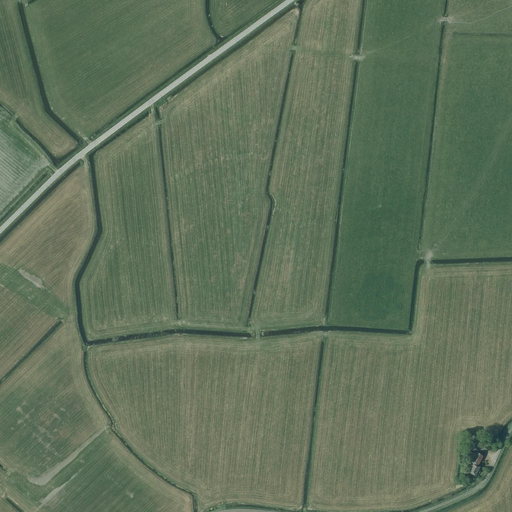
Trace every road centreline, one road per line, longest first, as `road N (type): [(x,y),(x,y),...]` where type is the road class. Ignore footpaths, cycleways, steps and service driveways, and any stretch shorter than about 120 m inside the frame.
road 1 (tertiary): [(0,230),(67,164),(290,0)]
road 2 (track): [(423,511),(475,488),(511,428)]
